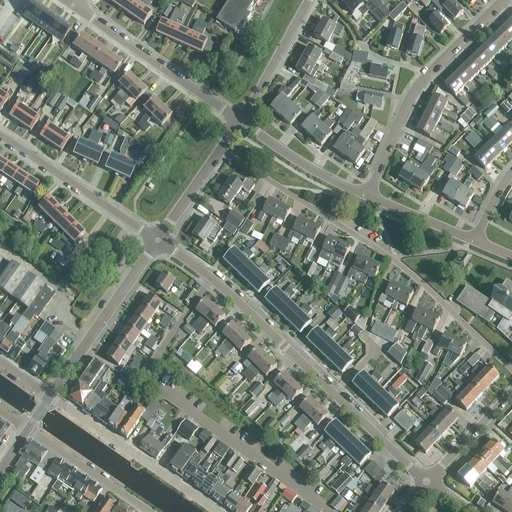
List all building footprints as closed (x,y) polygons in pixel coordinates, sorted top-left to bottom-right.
[(124,12),(132,0),(131,0),(116,0),(113,5),(124,12)] [(142,7),(147,0),(139,0),(137,4),(132,0),(124,12),(134,19),(142,7)] [(147,0),(142,7),(134,19),(144,26),(152,14),(147,11),(153,0),(147,0)] [(192,9),(195,4),(189,0),(178,0),(179,1),(192,9)] [(235,0),(230,8),(227,6),(222,14),(225,16),(220,24),(235,34),(239,29),(242,31),(251,16),(248,14),(254,4),(257,6),(261,0),(235,0)] [(340,0),(353,15),(352,17),(357,23),(363,17),(369,12),(363,6),(364,6),(365,5),(360,0),(340,0)] [(433,0),(432,2),(441,12),(444,9),(455,20),(463,12),(451,0),(450,0),(449,0),(433,0)] [(33,2),(23,17),(33,24),(43,9),(33,2)] [(402,3),(391,14),(388,17),(394,22),(408,8),(402,3)] [(383,5),(377,10),(386,19),(391,14),(383,5)] [(167,18),(172,9),(167,6),(161,15),(167,18)] [(177,19),(180,13),(179,12),(180,10),(175,8),(169,24),(162,21),(156,35),(167,40),(173,27),(177,19)] [(43,9),(33,24),(42,31),(53,15),(43,9)] [(436,15),(430,9),(425,13),(431,20),(429,23),(440,35),(448,27),(436,15)] [(377,10),(372,15),(381,24),(386,19),(377,10)] [(180,13),(177,19),(182,21),(185,15),(180,13)] [(53,15),(42,31),(52,37),(62,22),(53,15)] [(190,50),(202,22),(197,20),(191,34),(185,32),(179,45),(190,50)] [(424,30),(425,27),(419,20),(416,28),(416,27),(412,39),(411,39),(407,54),(417,57),(422,42),(421,42),(425,30),(424,30)] [(62,22),(52,37),(61,44),(72,29),(62,22)] [(202,22),(190,50),(201,55),(207,42),(201,39),(205,30),(211,33),(214,26),(208,23),(207,24),(202,22)] [(335,28),(323,22),(314,38),(327,45),(334,33),(340,37),(344,29),(337,25),(335,28)] [(501,31),(511,42),(511,40),(511,23),(510,22),(501,31)] [(401,35),(404,26),(395,24),(392,32),(387,48),(397,51),(402,35),(401,35)] [(179,45),(185,32),(173,27),(167,40),(179,45)] [(506,46),(511,42),(501,31),(492,40),(502,51),(506,46)] [(72,47),(82,54),(91,42),(81,35),(72,47)] [(492,60),(502,51),(492,40),(482,50),(492,60)] [(93,61),(101,49),(91,42),(82,54),(74,66),(79,69),(88,58),(93,61)] [(352,63),(353,56),(349,54),(336,47),(332,53),(342,59),(343,59),(346,61),(352,63)] [(301,59),(325,71),(326,67),(321,64),(322,63),(319,61),(322,55),(309,48),(307,51),(306,50),(301,59)] [(103,68),(111,56),(101,49),(93,61),(103,68)] [(483,69),(492,60),(482,50),(473,59),(483,69)] [(353,56),(352,63),(362,65),(360,75),(370,77),(370,78),(386,81),(388,72),(388,70),(372,67),(371,68),(366,67),(369,55),(354,52),(353,56)] [(343,59),(342,59),(332,53),(329,59),(340,64),(343,59)] [(99,74),(95,81),(99,83),(107,71),(113,75),(122,63),(111,56),(103,68),(99,74)] [(323,74),(325,71),(301,59),(296,69),(297,69),(296,71),(305,76),(309,78),(310,78),(313,79),(317,72),(323,74)] [(474,78),(483,69),(473,59),(463,68),(474,78)] [(503,71),(507,67),(500,60),(496,64),(503,71)] [(44,77),(50,68),(45,65),(39,73),(44,77)] [(22,68),(17,76),(24,81),(29,73),(22,68)] [(468,84),(474,78),(463,68),(454,77),(464,88),(468,91),(475,98),(479,94),(468,84)] [(494,80),(498,76),(491,69),(487,73),(494,80)] [(95,81),(99,74),(94,71),(90,77),(95,81)] [(127,93),(137,83),(128,74),(118,85),(122,89),(112,100),(116,104),(122,98),(121,98),(126,93),(127,93)] [(302,81),(310,85),(314,87),(317,81),(313,79),(310,78),(309,78),(305,76),(302,81)] [(455,97),(464,88),(454,77),(445,86),(455,97)] [(280,118),(291,106),(285,101),(298,86),(305,90),(310,85),(302,81),(298,78),(287,90),(285,89),(282,88),(278,93),(278,95),(281,97),(271,109),(280,118)] [(484,89),(488,85),(482,78),(477,82),(484,89)] [(325,94),(330,98),(332,99),(336,92),(328,87),(317,81),(314,87),(319,90),(325,94)] [(122,98),(116,104),(120,108),(131,97),(136,102),(146,92),(137,83),(127,93),(126,93),(121,98),(122,98)] [(353,86),(342,84),(341,84),(340,90),(353,93),(355,86),(353,86)] [(51,95),(53,92),(45,86),(43,90),(51,95)] [(315,105),(325,94),(319,90),(311,101),(315,105)] [(428,109),(442,115),(455,122),(458,117),(449,113),(449,112),(444,110),(447,103),(444,102),(446,97),(438,90),(434,97),(428,109)] [(0,93),(0,111),(0,112),(8,100),(9,101),(13,94),(9,91),(5,97),(0,93)] [(54,91),(53,92),(51,95),(46,104),(53,108),(61,96),(54,91)] [(366,95),(358,93),(356,102),(364,104),(364,105),(381,108),(383,98),(366,94),(366,95)] [(320,109),(330,98),(325,94),(315,105),(320,109)] [(93,113),(102,100),(96,96),(87,109),(93,113)] [(466,107),(470,103),(463,96),(459,100),(466,107)] [(61,112),(68,101),(61,97),(54,108),(61,112)] [(20,125),(28,112),(20,107),(24,101),(20,98),(15,105),(16,106),(8,117),(20,125)] [(89,102),(83,98),(79,104),(85,108),(89,102)] [(152,118),(162,108),(153,99),(143,109),(152,118)] [(508,114),(511,109),(505,102),(500,107),(508,114)] [(486,120),(511,145),(511,143),(511,123),(505,130),(491,117),(498,110),(494,105),(483,115),(487,119),(486,120)] [(291,106),(280,118),(290,126),(301,114),(291,106)] [(162,108),(152,118),(161,127),(171,116),(162,108)] [(465,113),(472,120),(477,115),(470,108),(465,113)] [(344,126),(353,113),(347,109),(339,122),(344,126)] [(436,127),(442,115),(428,109),(422,120),(436,127)] [(28,112),(20,125),(31,132),(38,120),(39,121),(44,114),(39,111),(35,117),(28,112)] [(311,138),(322,126),(317,121),(321,116),(317,112),(302,129),(311,138)] [(364,117),(353,113),(344,126),(343,127),(348,130),(348,131),(349,131),(350,132),(352,129),(350,128),(354,123),(358,125),(364,117)] [(467,125),(472,120),(465,113),(460,118),(461,119),(462,121),(464,123),(466,124),(467,125)] [(104,123),(117,130),(120,124),(107,117),(104,123)] [(50,145),(58,132),(51,127),(55,121),(50,118),(46,125),(47,126),(39,138),(50,145)] [(467,125),(466,124),(464,123),(462,121),(461,119),(458,123),(465,129),(468,126),(467,125)] [(322,126),(311,138),(321,147),(332,135),(328,131),(334,125),(328,120),(322,126)] [(357,140),(345,158),(355,166),(365,152),(361,149),(366,142),(374,129),(377,123),(371,120),(357,140)] [(436,127),(422,120),(417,132),(444,146),(446,140),(438,136),(433,133),(436,127)] [(502,153),(511,145),(486,120),(483,123),(498,137),(492,143),(502,153)] [(147,123),(141,129),(145,132),(150,127),(147,123)] [(449,134),(452,128),(443,124),(440,129),(449,134)] [(97,134),(85,161),(97,166),(103,152),(96,149),(103,132),(98,130),(97,134)] [(58,132),(50,145),(61,152),(69,141),(70,141),(74,134),(70,131),(66,137),(58,132)] [(79,141),(73,155),(85,161),(97,134),(92,131),(87,144),(79,141)] [(345,158),(357,140),(347,133),(344,138),(343,137),(334,151),(345,158)] [(470,136),(478,145),(482,142),(473,133),(470,136)] [(107,134),(103,144),(110,147),(113,137),(107,134)] [(474,149),(478,145),(470,136),(466,140),(474,149)] [(111,155),(105,170),(115,175),(117,175),(131,140),(126,138),(119,152),(121,153),(118,159),(111,155)] [(131,140),(117,175),(118,176),(129,181),(135,166),(128,163),(137,143),(131,140)] [(418,162),(423,165),(429,154),(433,148),(418,140),(416,146),(425,151),(418,162)] [(494,162),(502,153),(492,143),(483,151),(494,162)] [(460,152),(452,146),(448,152),(456,158),(460,152)] [(485,170),(494,162),(483,151),(475,160),(485,170)] [(368,164),(373,156),(367,152),(362,160),(368,164)] [(448,155),(443,162),(447,165),(443,170),(448,173),(457,160),(453,157),(448,155)] [(410,186),(418,172),(412,169),(415,163),(411,160),(407,166),(399,179),(410,186)] [(449,186),(444,195),(448,197),(447,199),(454,203),(455,202),(463,189),(457,185),(460,180),(455,178),(464,164),(457,160),(448,173),(450,174),(445,183),(449,186)] [(11,182),(17,172),(7,165),(1,175),(0,174),(0,180),(3,176),(8,180),(11,182)] [(418,172),(410,186),(421,193),(429,179),(424,176),(428,169),(423,165),(418,172)] [(478,181),(483,177),(474,167),(469,172),(478,181)] [(8,190),(12,183),(18,187),(21,188),(28,178),(17,172),(11,182),(8,180),(4,188),(8,190)] [(21,188),(18,187),(14,194),(18,196),(23,190),(31,195),(38,185),(28,178),(21,188)] [(236,197),(237,196),(242,189),(249,194),(254,187),(246,181),(242,186),(231,179),(224,189),(236,197)] [(463,189),(455,202),(459,204),(458,206),(465,210),(474,195),(468,192),(472,185),(474,182),(470,180),(468,183),(467,182),(463,189)] [(244,201),(237,196),(236,197),(224,189),(217,198),(229,207),(235,199),(237,200),(236,201),(241,204),(244,201)] [(255,207),(262,197),(256,194),(249,204),(255,207)] [(46,218),(57,207),(48,198),(37,209),(46,218)] [(273,219),(280,205),(269,200),(263,213),(261,213),(257,220),(261,222),(265,215),(273,218),(273,219)] [(273,219),(273,218),(269,226),(273,228),(275,223),(275,222),(276,220),(284,224),(291,211),(280,205),(273,219)] [(56,227),(66,216),(57,207),(46,218),(56,227)] [(15,214),(13,217),(18,220),(21,214),(17,211),(15,214)] [(237,218),(231,214),(226,221),(238,229),(244,220),(238,216),(237,218)] [(65,236),(75,225),(66,216),(56,227),(52,230),(56,234),(59,230),(65,236)] [(222,231),(216,227),(216,226),(206,219),(198,230),(197,228),(192,235),(204,244),(207,239),(214,244),(222,231)] [(304,237),(310,224),(299,219),(293,232),(291,231),(287,239),(291,241),(293,239),(300,242),(303,237),(304,237)] [(37,230),(41,224),(37,221),(33,227),(37,230)] [(253,226),(247,221),(241,230),(247,234),(253,226)] [(41,224),(37,230),(42,233),(46,227),(41,224)] [(233,236),(237,230),(227,224),(223,229),(233,236)] [(303,237),(300,242),(299,245),(303,247),(306,241),(305,240),(306,238),(314,242),(321,230),(310,224),(304,237),(303,237)] [(75,225),(65,236),(61,239),(65,243),(69,240),(74,245),(84,234),(75,225)] [(278,250),(283,239),(275,234),(269,246),(278,250)] [(333,256),(340,243),(329,238),(319,258),(329,263),(332,255),(333,256)] [(55,248),(59,242),(54,239),(51,245),(55,248)] [(283,239),(278,250),(284,253),(290,242),(283,239)] [(256,245),(256,246),(259,249),(259,250),(264,254),(269,247),(260,241),(256,245)] [(59,242),(55,248),(60,251),(64,245),(59,242)] [(332,255),(329,263),(340,269),(344,261),(350,248),(340,243),(333,256),(332,255)] [(241,278),(251,267),(245,261),(247,259),(248,260),(259,250),(259,249),(256,246),(255,246),(250,252),(233,270),(241,278)] [(250,252),(247,249),(242,254),(243,255),(241,257),(234,251),(224,261),(233,270),(250,252)] [(310,263),(315,252),(309,249),(304,260),(310,263)] [(466,255),(460,267),(467,270),(472,258),(466,255)] [(362,278),(370,262),(359,257),(353,269),(352,269),(346,280),(342,278),(336,289),(333,296),(330,301),(336,305),(339,298),(342,299),(352,278),(354,279),(354,281),(359,283),(362,277),(362,278)] [(362,278),(362,277),(359,283),(365,286),(368,279),(365,278),(366,276),(374,280),(381,267),(370,262),(362,278)] [(11,263),(0,278),(0,291),(35,316),(38,318),(55,294),(11,263)] [(311,279),(317,267),(310,264),(304,276),(311,279)] [(260,276),(267,268),(264,265),(259,270),(260,271),(258,273),(251,267),(241,278),(250,286),(260,276)] [(260,276),(250,286),(259,294),(269,284),(262,278),(264,275),(265,276),(270,271),(267,268),(260,276)] [(342,278),(343,276),(335,273),(325,293),(333,296),(336,289),(342,278)] [(174,282),(164,274),(155,287),(166,294),(172,285),(179,290),(183,285),(176,280),(174,282)] [(488,309),(495,314),(503,320),(496,330),(502,336),(508,327),(511,329),(511,285),(506,282),(491,303),(488,309)] [(396,302),(402,289),(391,284),(388,291),(385,289),(378,303),(384,306),(385,302),(393,306),(395,301),(396,302)] [(488,309),(491,303),(467,287),(456,302),(488,324),(495,314),(488,309)] [(266,301),(274,309),(291,292),(288,289),(283,294),(285,295),(283,297),(276,291),(266,301)] [(393,306),(391,309),(395,311),(398,305),(397,305),(398,303),(407,307),(413,294),(402,289),(396,302),(395,301),(393,306)] [(188,304),(196,294),(191,290),(184,301),(188,304)] [(291,292),(274,309),(283,318),(293,307),(287,301),(289,299),(290,300),(295,295),(291,292)] [(142,306),(155,315),(160,308),(162,310),(164,306),(162,305),(149,296),(142,306)] [(195,331),(215,309),(206,300),(196,311),(201,316),(191,327),(195,331)] [(174,319),(178,313),(167,305),(163,312),(174,319)] [(302,316),(309,308),(305,305),(300,310),(302,311),(300,313),(293,307),(283,318),(292,326),(302,316)] [(302,316),(292,326),(300,334),(310,324),(304,318),(306,315),(307,316),(315,307),(312,305),(309,308),(302,316)] [(142,306),(135,317),(148,325),(151,321),(155,315),(142,306)] [(327,315),(335,323),(343,315),(335,307),(327,315)] [(355,322),(361,316),(350,307),(345,313),(355,322)] [(215,309),(195,331),(199,335),(210,324),(215,329),(225,317),(215,309)] [(423,327),(429,314),(418,309),(414,316),(413,315),(404,331),(411,335),(417,324),(422,327),(423,327)] [(423,327),(422,327),(418,335),(416,339),(421,342),(427,330),(433,332),(440,320),(429,314),(423,327)] [(163,321),(169,325),(172,320),(166,316),(163,321)] [(0,325),(0,347),(19,320),(16,317),(9,326),(10,327),(8,331),(0,325)] [(147,330),(149,327),(148,325),(135,317),(128,327),(140,336),(145,329),(147,330)] [(19,320),(0,347),(0,351),(7,356),(18,340),(21,336),(27,326),(28,325),(20,319),(19,320)] [(166,329),(169,325),(163,321),(160,325),(166,329)] [(28,369),(27,370),(38,378),(49,361),(45,358),(55,344),(57,345),(63,335),(45,322),(38,332),(47,338),(37,353),(39,354),(28,369)] [(381,338),(387,327),(377,322),(371,333),(381,338)] [(231,344),(242,333),(233,324),(222,335),(227,340),(216,351),(221,355),(231,344)] [(194,332),(186,325),(182,330),(189,337),(194,332)] [(27,326),(21,336),(23,337),(30,328),(28,326),(27,326)] [(358,338),(363,333),(355,326),(351,331),(358,338)] [(120,337),(133,346),(136,342),(140,336),(128,327),(120,337)] [(387,327),(381,338),(392,344),(394,339),(398,333),(387,327)] [(316,349),(326,339),(333,331),(330,328),(323,336),(317,331),(307,341),(316,349)] [(324,358),(335,347),(328,341),(330,339),(331,340),(337,335),(334,332),(333,331),(326,339),(316,349),(324,358)] [(198,343),(203,348),(214,338),(209,333),(198,343)] [(231,344),(221,355),(225,359),(235,348),(241,353),(251,342),(242,333),(231,344)] [(449,353),(456,340),(445,335),(438,348),(437,347),(433,355),(437,357),(441,349),(448,353),(449,353)] [(148,341),(154,345),(158,341),(152,336),(148,341)] [(131,350),(133,346),(120,337),(113,348),(126,356),(131,350)] [(18,340),(7,356),(15,362),(22,351),(26,346),(18,340)] [(333,366),(350,348),(355,343),(351,340),(342,349),(340,352),(335,347),(324,358),(333,366)] [(428,356),(434,344),(428,340),(421,353),(428,356)] [(449,353),(448,353),(444,361),(453,365),(460,359),(466,346),(456,340),(449,353)] [(151,350),(154,345),(148,341),(145,346),(151,350)] [(401,366),(407,355),(397,346),(396,346),(395,346),(388,355),(401,366)] [(130,358),(126,356),(113,348),(106,358),(119,367),(123,360),(127,363),(130,358)] [(350,348),(343,355),(343,356),(333,366),(342,374),(352,364),(346,358),(353,351),(350,348)] [(268,358),(258,349),(242,366),(247,370),(242,375),(247,379),(257,369),(268,358)] [(376,362),(384,369),(393,360),(385,352),(376,362)] [(481,359),(475,354),(467,363),(472,368),(481,359)] [(134,362),(140,366),(144,361),(137,357),(134,362)] [(257,369),(247,379),(251,383),(261,372),(266,378),(277,367),(268,358),(257,369)] [(103,381),(106,376),(110,371),(94,359),(85,372),(77,383),(77,384),(70,394),(71,395),(68,399),(83,410),(93,416),(104,400),(106,397),(102,394),(107,386),(101,382),(102,380),(103,381)] [(197,375),(204,368),(194,359),(188,366),(197,375)] [(137,371),(140,366),(134,362),(131,366),(137,371)] [(421,387),(432,367),(424,363),(415,381),(421,387)] [(236,364),(229,371),(234,376),(241,368),(236,364)] [(474,370),(491,386),(499,377),(488,367),(482,374),(481,372),(481,371),(477,367),(474,370)] [(131,379),(135,374),(125,368),(121,373),(131,379)] [(483,395),(491,386),(474,370),(470,374),(475,378),(476,377),(477,379),(472,385),(483,395)] [(362,393),(379,376),(378,375),(376,373),(371,378),(372,379),(370,381),(363,375),(356,382),(353,385),(362,393)] [(278,390),(268,400),(272,404),(283,394),(293,383),(284,374),(273,385),(278,390)] [(370,402),(380,391),(374,385),(376,383),(378,384),(382,379),(379,376),(362,393),(370,402)] [(130,382),(122,377),(116,386),(123,391),(130,382)] [(431,396),(442,384),(436,378),(428,393),(431,396)] [(483,395),(472,385),(466,391),(464,389),(465,388),(457,381),(454,384),(458,387),(457,387),(475,403),(483,395)] [(396,382),(391,388),(393,390),(396,392),(401,387),(396,382)] [(254,398),(263,388),(258,383),(249,393),(254,398)] [(283,394),(272,404),(276,408),(287,398),(292,403),(303,392),(293,383),(283,394)] [(448,401),(453,396),(443,386),(438,392),(448,401)] [(466,412),(475,403),(457,387),(454,390),(459,395),(460,394),(461,396),(455,402),(466,412)] [(379,410),(396,392),(393,390),(388,395),(389,396),(387,398),(380,391),(370,402),(379,410)] [(447,402),(437,391),(432,396),(440,404),(442,407),(447,402)] [(396,392),(379,410),(387,418),(398,408),(391,402),(393,400),(395,401),(399,396),(396,392)] [(113,418),(107,426),(117,433),(128,417),(124,414),(133,402),(126,397),(117,410),(112,417),(113,418)] [(298,429),(319,408),(310,399),(299,410),(304,415),(294,425),(298,429)] [(112,417),(117,410),(104,400),(93,416),(107,426),(113,418),(112,417)] [(154,415),(154,414),(156,411),(160,406),(153,401),(147,410),(154,415)] [(258,408),(259,407),(253,402),(243,412),(248,418),(254,423),(264,413),(258,408)] [(154,415),(147,410),(145,413),(137,408),(119,434),(126,440),(141,419),(148,423),(153,415),(154,415)] [(319,408),(298,429),(302,433),(312,423),(318,428),(329,417),(319,408)] [(432,412),(450,429),(458,420),(447,410),(441,417),(439,415),(440,414),(435,409),(432,412)] [(398,425),(406,416),(402,412),(394,421),(398,425)] [(442,438),(450,429),(432,412),(429,416),(434,420),(435,419),(437,421),(431,427),(442,438)] [(156,460),(168,443),(172,437),(169,435),(168,436),(167,436),(161,445),(151,438),(153,436),(155,437),(156,435),(160,437),(164,431),(159,428),(161,425),(155,421),(157,418),(153,415),(148,423),(146,426),(152,430),(139,449),(156,460)] [(284,427),(291,420),(287,416),(279,423),(284,427)] [(402,429),(410,420),(406,416),(398,425),(402,429)] [(269,432),(278,423),(273,419),(264,427),(269,432)] [(410,420),(402,429),(407,433),(415,425),(410,420)] [(0,421),(0,440),(9,428),(4,424),(0,421)] [(190,442),(198,430),(185,421),(177,433),(190,442)] [(327,449),(344,432),(336,423),(325,434),(332,441),(330,443),(329,442),(324,446),(322,445),(319,448),(324,453),(327,449)] [(442,438),(431,427),(425,434),(423,432),(424,431),(419,426),(416,430),(434,446),(442,438)] [(425,455),(434,446),(416,430),(413,433),(418,437),(419,436),(421,438),(415,445),(425,455)] [(342,451),(353,440),(344,432),(327,449),(331,453),(335,448),(334,447),(336,445),(342,451)] [(210,438),(203,433),(198,439),(206,444),(210,438)] [(207,454),(215,444),(209,440),(202,450),(207,454)] [(344,466),(361,448),(353,440),(342,451),(349,457),(347,459),(346,458),(341,463),(344,466)] [(38,468),(48,454),(31,442),(27,443),(19,455),(23,458),(16,469),(21,472),(14,481),(20,485),(30,469),(25,466),(28,461),(38,468)] [(486,452),(496,461),(504,452),(493,442),(484,451),(486,452)] [(182,478),(197,457),(201,452),(190,444),(187,449),(186,448),(181,455),(183,456),(181,459),(176,456),(167,468),(182,478)] [(218,458),(224,449),(219,445),(213,454),(218,458)] [(301,461),(312,450),(307,446),(296,457),(301,461)] [(361,448),(344,466),(348,469),(352,464),(351,463),(353,461),(360,467),(370,456),(361,448)] [(501,467),(496,461),(486,452),(484,451),(476,459),(484,467),(487,470),(492,465),(504,476),(507,472),(506,471),(504,469),(501,467)] [(57,481),(67,467),(58,460),(48,454),(38,468),(48,474),(48,475),(57,481)] [(229,469),(237,458),(232,454),(224,466),(229,469)] [(191,485),(200,472),(196,470),(202,461),(197,457),(182,478),(191,485)] [(236,473),(244,462),(238,458),(230,469),(236,473)] [(483,475),(487,470),(476,459),(468,468),(479,479),(484,484),(489,489),(493,485),(483,475)] [(368,475),(377,467),(373,462),(364,471),(368,475)] [(200,491),(211,476),(206,473),(211,466),(206,463),(200,472),(191,485),(200,491)] [(251,467),(246,463),(242,469),(247,472),(251,467)] [(73,492),(83,477),(67,467),(57,481),(52,490),(58,494),(63,486),(73,492)] [(377,467),(368,475),(373,480),(382,471),(377,467)] [(459,477),(470,488),(477,481),(478,483),(477,484),(485,492),(489,489),(484,484),(479,479),(468,468),(459,477)] [(253,486),(260,475),(251,469),(243,480),(253,486)] [(335,475),(330,471),(321,481),(325,485),(335,475)] [(377,485),(386,476),(382,471),(373,480),(377,485)] [(345,473),(331,488),(339,496),(353,481),(345,473)] [(209,497),(223,477),(220,474),(216,480),(211,476),(200,491),(209,497)] [(223,477),(209,497),(222,506),(232,491),(225,486),(231,478),(225,474),(223,477)] [(501,476),(498,480),(503,485),(506,481),(501,476)] [(84,497),(92,484),(83,477),(74,490),(79,493),(76,498),(80,500),(82,496),(84,497)] [(269,498),(276,487),(278,484),(273,480),(263,494),(269,498)] [(92,484),(84,497),(93,503),(102,491),(92,484)] [(257,503),(267,488),(260,484),(250,499),(257,503)] [(367,489),(387,503),(394,493),(382,485),(377,492),(375,491),(375,489),(370,485),(367,489)] [(503,511),(511,497),(511,487),(509,492),(507,496),(501,492),(492,505),(503,511)] [(291,504),(297,496),(287,489),(281,497),(291,504)] [(379,511),(381,511),(387,503),(367,489),(365,493),(370,497),(371,495),(374,497),(368,504),(379,511)] [(346,491),(341,498),(348,503),(353,496),(346,491)] [(230,511),(235,511),(243,501),(233,494),(224,507),(230,511)] [(263,511),(260,510),(267,500),(262,497),(260,499),(250,511),(263,511)] [(336,511),(338,511),(346,503),(338,497),(330,507),(336,511)] [(511,511),(511,497),(503,511),(511,511)] [(40,501),(35,498),(32,503),(37,506),(40,501)] [(112,511),(117,505),(107,498),(100,508),(95,504),(90,511),(112,511)] [(25,499),(19,507),(25,511),(31,503),(25,499)] [(243,501),(235,511),(248,511),(252,507),(243,501)] [(117,505),(112,511),(133,511),(119,502),(117,505)]
